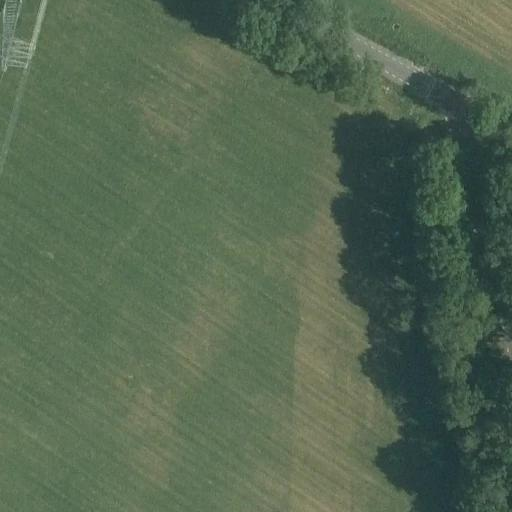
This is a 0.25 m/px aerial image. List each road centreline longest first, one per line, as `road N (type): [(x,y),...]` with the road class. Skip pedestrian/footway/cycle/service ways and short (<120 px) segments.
road 1 (unclassified): [(511,364),(466,182),(464,107)]
road 2 (secondary): [(464,107),(271,0)]
